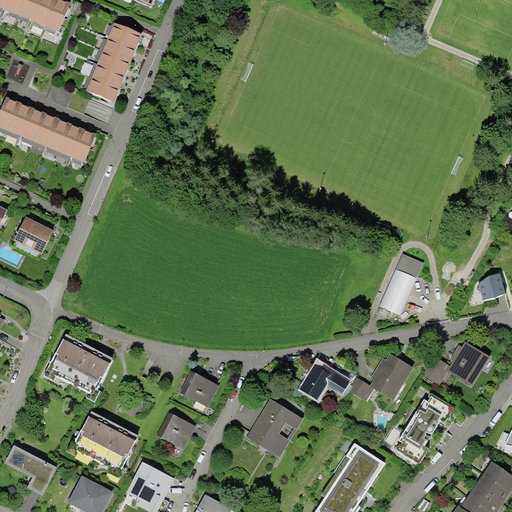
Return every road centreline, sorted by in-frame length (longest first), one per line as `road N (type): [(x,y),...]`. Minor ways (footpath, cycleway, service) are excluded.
road 1 (residential): [(511,318),(252,357)]
road 2 (residential): [(87,225),(182,0)]
road 3 (residential): [(252,357),(190,360),(50,312)]
road 4 (residential): [(395,511),(511,378)]
road 5 (residential): [(185,511),(252,357)]
road 6 (residential): [(0,431),(50,312)]
